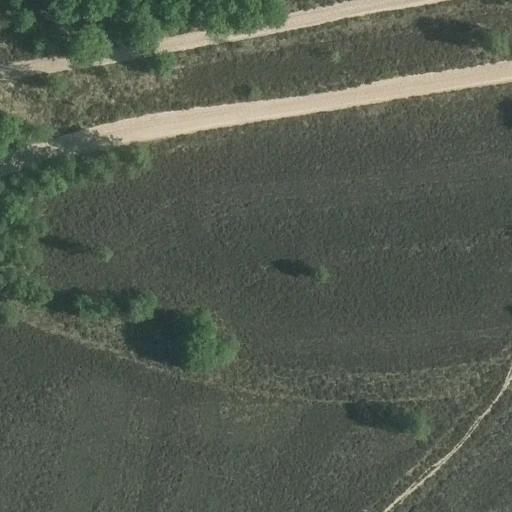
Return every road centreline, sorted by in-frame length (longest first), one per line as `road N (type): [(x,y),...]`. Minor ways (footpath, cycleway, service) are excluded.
road 1 (track): [(0,161),(78,133),(248,99),(511,65)]
road 2 (track): [(413,0),(0,73)]
